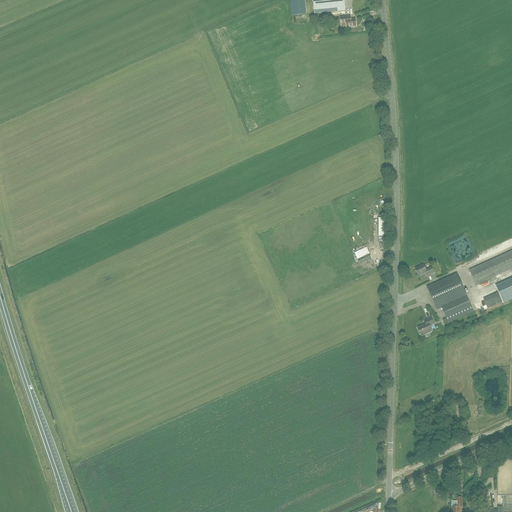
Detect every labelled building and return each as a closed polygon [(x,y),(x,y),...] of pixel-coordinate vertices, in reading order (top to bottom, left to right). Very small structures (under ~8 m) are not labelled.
[(289,0),(292,21),(306,20),(303,0),(289,0)] [(343,12),(343,11),(345,10),(343,0),(313,0),(315,14),(338,11),(339,13),(343,12)] [(351,20),(351,16),(340,17),(341,24),(346,24),(346,28),(356,27),(355,19),(351,20)] [(360,264),(371,258),(367,248),(355,253),(360,264)] [(511,250),(469,270),(476,285),(511,268),(511,250)] [(425,270),(423,265),(415,269),(418,275),(426,272),(428,275),(434,273),(431,267),(425,270)] [(457,275),(427,289),(435,305),(435,306),(437,310),(442,308),(446,318),(442,320),(444,325),(448,323),(460,317),(465,315),(473,312),(464,292),(457,275)] [(417,328),(421,336),(431,331),(429,326),(434,324),(431,318),(424,321),(425,324),(417,328)] [(452,501),(451,511),(460,511),(461,508),(462,508),(462,498),(457,498),(457,501),(452,501)]
